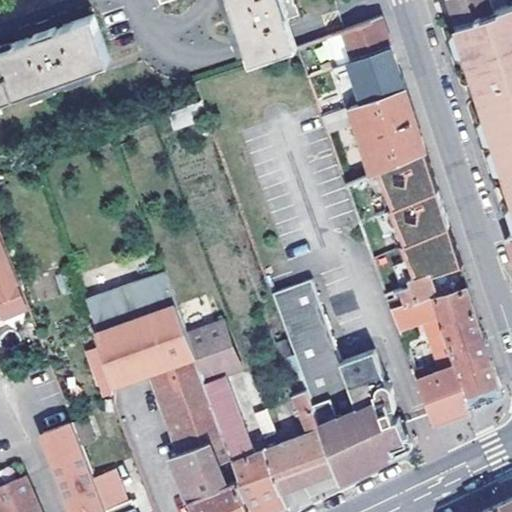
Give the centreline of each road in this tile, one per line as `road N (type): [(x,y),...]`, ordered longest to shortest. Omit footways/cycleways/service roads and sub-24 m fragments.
road 1 (residential): [(403,0),(511,336)]
road 2 (tertiary): [(511,446),(375,511)]
